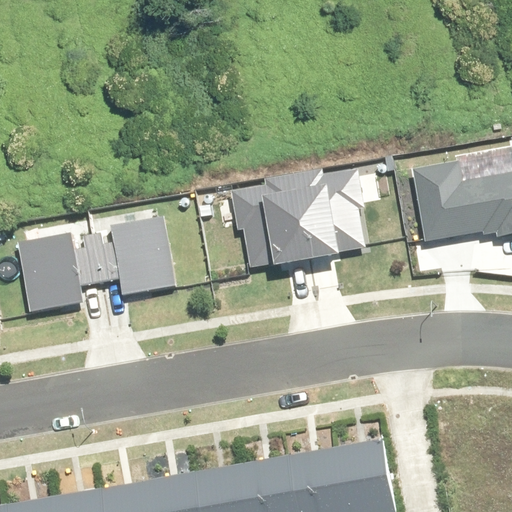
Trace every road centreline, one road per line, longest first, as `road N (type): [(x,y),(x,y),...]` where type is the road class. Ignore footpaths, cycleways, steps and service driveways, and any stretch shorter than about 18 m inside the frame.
road 1 (residential): [(0,411),(390,343)]
road 2 (residential): [(390,343),(419,511)]
road 3 (residential): [(390,343),(511,341)]
